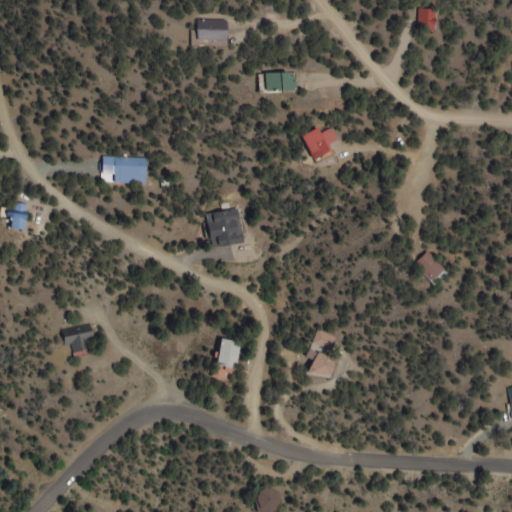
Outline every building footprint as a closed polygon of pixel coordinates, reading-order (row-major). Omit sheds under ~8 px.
[(226,45),(226,20),(195,20),(195,45),(226,45)] [(264,72),(264,90),(294,90),(294,72),(264,72)] [(320,133),(318,126),(301,134),(312,158),(330,151),(327,144),(337,139),(332,128),(320,133)] [(145,157),(101,157),(101,182),(145,182),(145,157)] [(8,230),(25,230),(25,203),(7,203),(7,218),(8,218),(8,230)] [(210,246),(242,242),(238,209),(206,213),(210,246)] [(413,264),(432,281),(444,268),(425,251),(413,264)] [(62,329),(67,351),(93,345),(88,324),(62,329)] [(336,337),(316,329),(311,343),(331,351),(336,337)] [(212,376),(231,380),(240,342),(221,338),(212,376)] [(304,370),(329,378),(335,356),(310,349),(304,370)]
